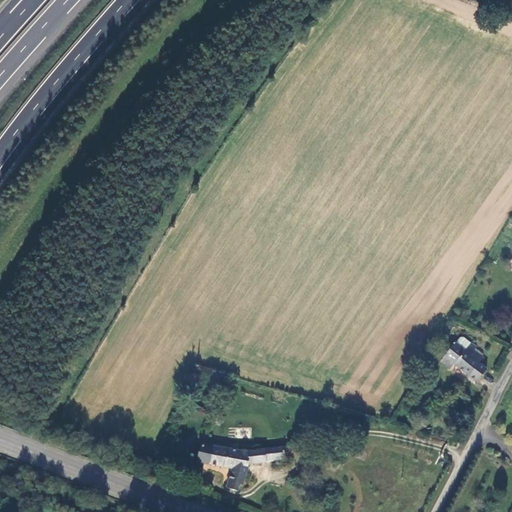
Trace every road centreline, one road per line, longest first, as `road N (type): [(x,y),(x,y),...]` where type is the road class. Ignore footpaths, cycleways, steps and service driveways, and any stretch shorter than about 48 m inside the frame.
road 1 (motorway): [(0,157),(130,0)]
road 2 (primary): [(184,511),(0,439)]
road 3 (unclassified): [(511,369),(436,511)]
